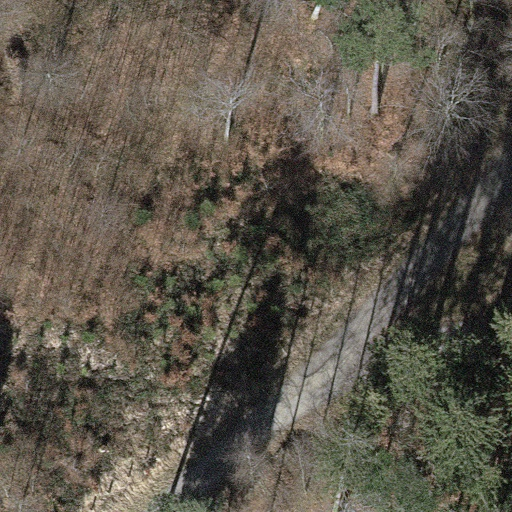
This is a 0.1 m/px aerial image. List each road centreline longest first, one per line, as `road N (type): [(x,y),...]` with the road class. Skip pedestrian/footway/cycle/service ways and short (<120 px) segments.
road 1 (track): [(511,177),(364,352)]
road 2 (track): [(364,352),(200,511)]
road 3 (track): [(511,358),(364,352)]
